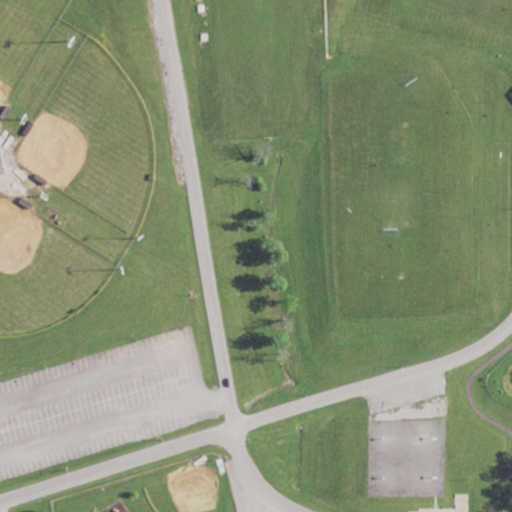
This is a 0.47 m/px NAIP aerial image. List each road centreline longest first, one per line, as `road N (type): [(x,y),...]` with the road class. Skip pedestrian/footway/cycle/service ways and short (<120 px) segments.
road 1 (residential): [(0,500),(448,361),(511,319)]
road 2 (residential): [(234,425),(162,0)]
